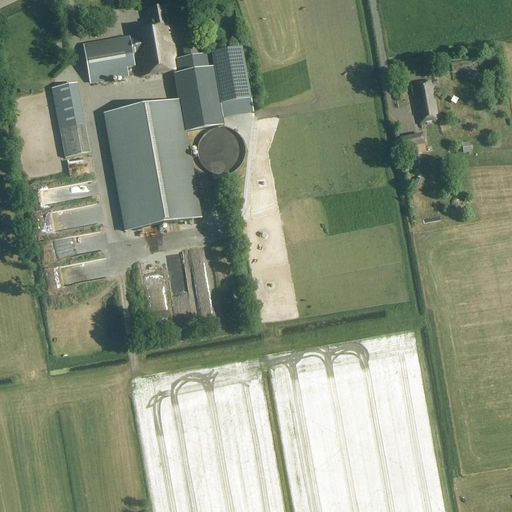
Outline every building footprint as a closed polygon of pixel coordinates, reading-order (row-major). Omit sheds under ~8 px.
[(216,83),(214,71),(210,72),(207,55),(198,57),(184,59),(176,60),(171,26),(168,26),(165,8),(148,11),(151,30),(133,33),(134,38),(83,47),(90,84),(128,77),(127,69),(134,68),(133,58),(137,58),(141,78),(178,72),(189,133),(219,127),(211,84),(216,83)] [(214,71),(216,83),(220,106),(251,101),(242,49),(211,55),(214,71)] [(435,82),(410,87),(412,97),(413,97),(414,103),(416,102),(417,102),(419,108),(415,109),(419,126),(420,125),(438,122),(433,94),(434,94),(433,88),(436,87),(435,82)] [(52,90),(59,130),(60,132),(85,127),(85,126),(77,86),(52,90)] [(397,102),(404,100),(402,90),(394,91),(397,102)] [(105,116),(125,233),(200,220),(179,103),(105,116)] [(427,153),(422,134),(397,140),(400,151),(401,150),(403,158),(427,153)] [(463,154),(471,153),(470,143),(462,144),(463,154)]
